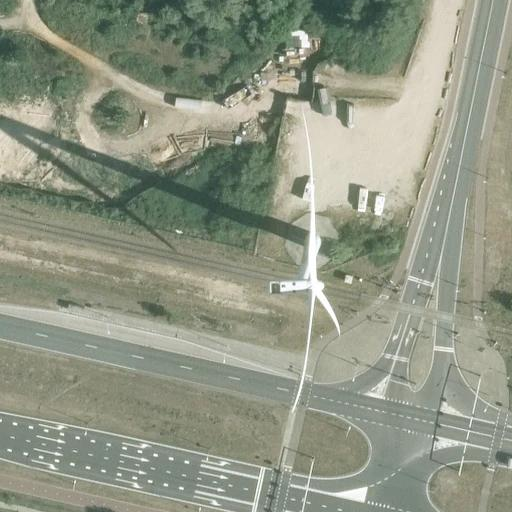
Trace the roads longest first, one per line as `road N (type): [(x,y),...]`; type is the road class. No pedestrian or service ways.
road 1 (track): [(412,23),(386,81),(283,76),(232,107),(184,106),(105,70),(29,21),(0,25)]
road 2 (unclassified): [(410,420),(496,0)]
road 3 (primary): [(410,420),(0,325)]
road 4 (primary): [(0,435),(342,511)]
